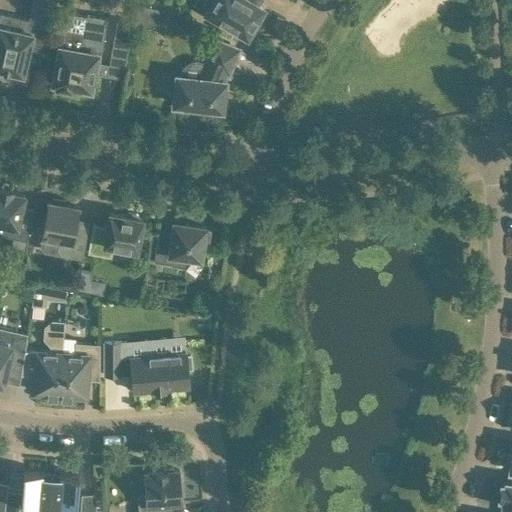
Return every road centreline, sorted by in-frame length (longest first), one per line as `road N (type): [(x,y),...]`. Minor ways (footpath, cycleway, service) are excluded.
road 1 (residential): [(446,511),(472,448),(489,368),(497,269),(493,149)]
road 2 (residential): [(0,123),(177,162),(266,169)]
road 3 (residential): [(266,169),(315,171),(493,149)]
road 4 (residential): [(207,427),(187,419),(82,424),(0,409)]
road 5 (residential): [(266,169),(281,80),(327,0)]
